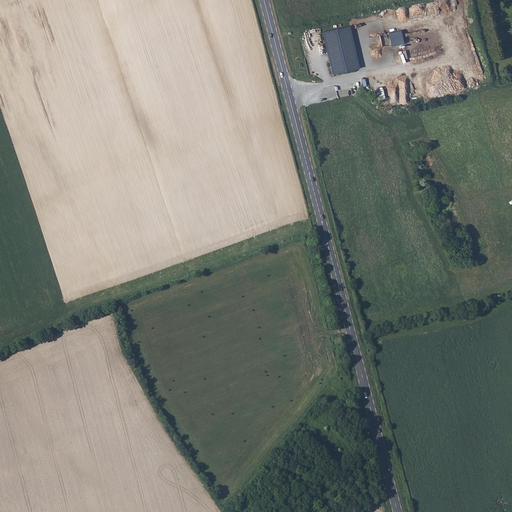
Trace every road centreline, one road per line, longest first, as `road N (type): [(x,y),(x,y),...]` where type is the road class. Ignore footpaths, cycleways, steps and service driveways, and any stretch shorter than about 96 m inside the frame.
road 1 (primary): [(263,0),(397,511)]
road 2 (unknown): [(335,93),(360,92),(388,116),(511,93)]
